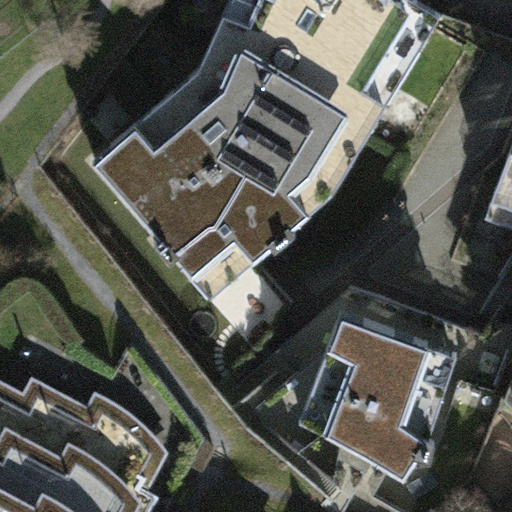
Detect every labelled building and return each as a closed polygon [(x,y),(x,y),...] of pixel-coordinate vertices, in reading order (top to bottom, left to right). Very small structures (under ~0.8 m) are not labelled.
[(232,0),(209,64),(102,160),(215,282),(338,194),(435,16),(416,0),(232,0)] [(511,200),(511,135),(497,196),(511,200)] [(302,422),(409,471),(437,417),(459,352),(343,308),(302,422)] [(3,338),(0,343),(0,511),(141,511),(182,442),(3,338)] [(511,348),(484,374),(511,404),(511,348)] [(261,511),(223,489),(208,511),(261,511)]
